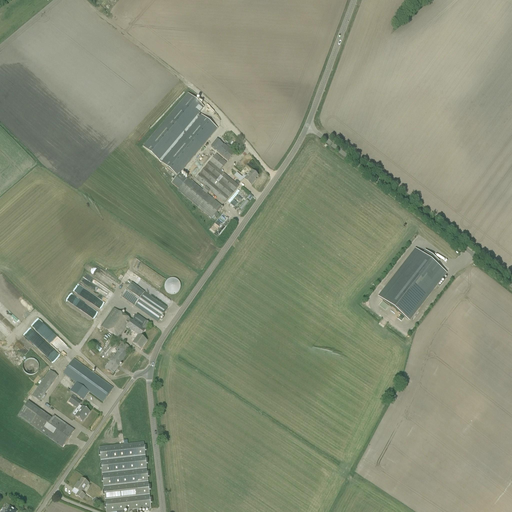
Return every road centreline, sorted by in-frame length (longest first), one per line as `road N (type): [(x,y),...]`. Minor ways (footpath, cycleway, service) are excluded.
road 1 (tertiary): [(148,372),(161,338),(307,125)]
road 2 (track): [(83,0),(203,96),(275,177)]
road 3 (unclassified): [(511,285),(307,125)]
road 4 (unclassified): [(38,511),(131,380),(148,372)]
road 5 (tertiary): [(162,511),(148,372)]
road 6 (tertiary): [(307,125),(353,0)]
